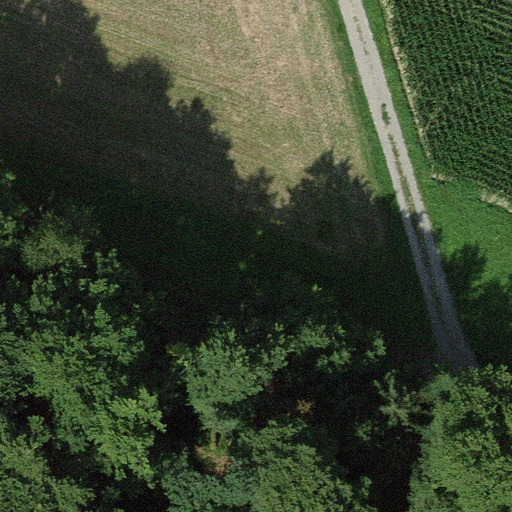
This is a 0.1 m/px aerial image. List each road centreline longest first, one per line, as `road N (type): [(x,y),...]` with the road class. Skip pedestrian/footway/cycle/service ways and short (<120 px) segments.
road 1 (track): [(0,219),(511,425)]
road 2 (track): [(359,0),(493,417)]
